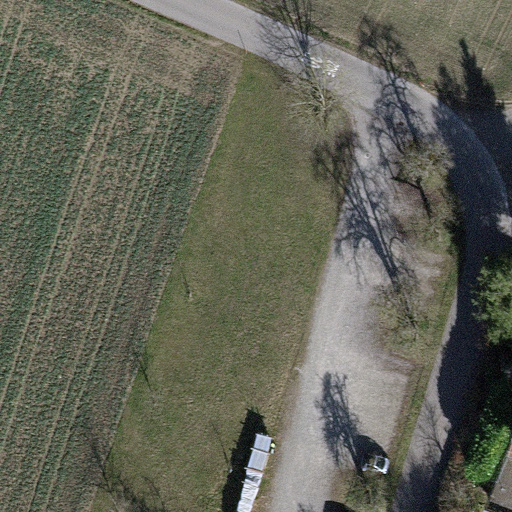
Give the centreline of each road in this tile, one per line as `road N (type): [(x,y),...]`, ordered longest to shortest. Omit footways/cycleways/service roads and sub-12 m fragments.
road 1 (residential): [(362,80),(450,134),(479,173),(489,215),(484,283),(414,511)]
road 2 (unclassified): [(181,0),(362,80)]
